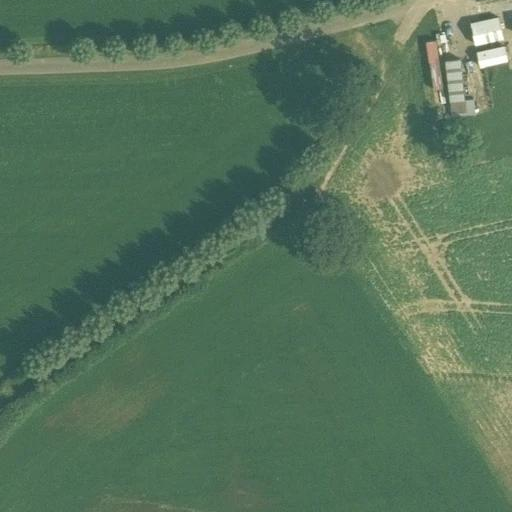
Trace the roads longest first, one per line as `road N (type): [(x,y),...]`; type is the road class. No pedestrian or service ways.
road 1 (unclassified): [(205,59),(429,0)]
road 2 (track): [(0,70),(205,59)]
